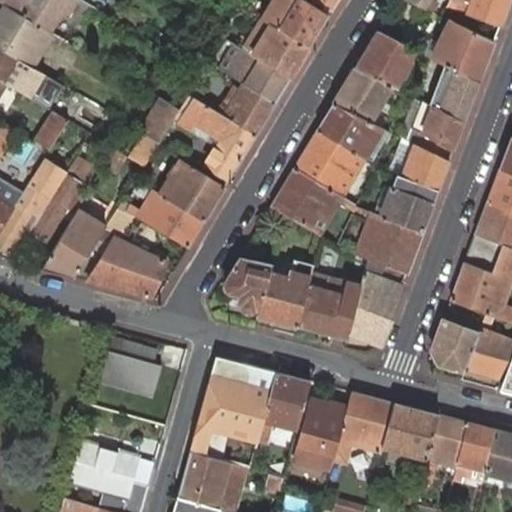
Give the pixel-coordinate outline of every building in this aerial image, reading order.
[(52,34),(56,36),(77,0),(0,0),(0,2),(3,4),(52,34)] [(238,11),(245,0),(222,0),(222,1),(238,11)] [(329,14),(304,0),(273,0),(262,19),(276,27),(310,47),(329,14)] [(314,0),(331,10),(337,0),(314,0)] [(472,0),(467,12),(501,24),(509,0),(472,0)] [(3,4),(0,9),(0,45),(33,65),(52,34),(3,4)] [(445,64),(479,81),(495,40),(451,20),(433,57),(445,64)] [(223,44),(227,38),(229,34),(211,23),(205,33),(223,44)] [(266,62),(290,78),(310,47),(276,27),(262,50),(254,45),(250,51),(266,62)] [(378,30),(355,67),(391,85),(396,87),(403,73),(405,74),(411,62),(409,61),(415,48),(378,30)] [(223,44),(211,64),(212,65),(218,68),(234,42),(227,38),(223,44)] [(250,88),(276,102),(290,78),(266,62),(250,51),(234,42),(218,68),(244,83),(250,88)] [(0,78),(4,81),(19,89),(30,71),(33,65),(0,45),(0,78)] [(430,104),(465,120),(479,81),(445,64),(430,104)] [(43,71),(33,65),(30,71),(40,77),(43,71)] [(355,67),(334,103),(371,121),(391,85),(355,67)] [(225,115),(256,135),(276,102),(250,88),(244,83),(239,91),(225,115)] [(220,112),(225,115),(239,91),(234,88),(220,112)] [(196,89),(191,95),(201,101),(205,94),(196,89)] [(235,170),(256,135),(225,115),(220,112),(201,101),(191,95),(190,94),(181,110),(175,119),(216,143),(209,155),(202,166),(219,177),(228,182),(235,170)] [(161,142),(175,119),(181,110),(161,98),(141,130),(148,135),(161,142)] [(407,139),(416,144),(449,160),(453,148),(465,120),(430,104),(423,101),(412,128),(407,139)] [(334,103),(318,129),(358,154),(365,158),(375,165),(380,157),(369,150),(383,128),(371,121),(334,103)] [(49,149),(69,119),(53,110),(34,140),(49,149)] [(0,134),(0,157),(17,130),(7,123),(0,134)] [(318,129),(295,166),(343,196),(346,190),(339,186),(358,154),(318,129)] [(146,166),(161,142),(148,135),(133,159),(146,166)] [(511,135),(500,169),(511,173),(511,135)] [(403,137),(389,170),(403,175),(416,144),(407,139),(403,137)] [(403,175),(438,189),(449,160),(416,144),(403,175)] [(117,173),(128,156),(116,149),(105,166),(117,173)] [(71,221),(78,209),(85,198),(76,193),(82,183),(75,179),(89,159),(79,153),(66,173),(64,175),(30,232),(46,241),(61,215),(71,221)] [(339,186),(346,190),(365,158),(358,154),(339,186)] [(24,228),(30,232),(64,175),(50,166),(52,164),(43,159),(26,187),(0,229),(0,247),(9,253),(24,228)] [(204,221),(226,185),(181,159),(160,194),(204,221)] [(331,196),(339,201),(354,210),(356,205),(356,204),(343,196),(295,166),(271,206),(286,214),(312,229),(331,196)] [(511,173),(500,169),(488,201),(511,210),(511,173)] [(381,215),(423,231),(433,203),(438,189),(403,175),(398,189),(392,187),(381,215)] [(0,229),(26,187),(20,184),(14,195),(0,187),(0,229)] [(188,247),(204,221),(160,194),(155,191),(143,212),(132,205),(128,212),(135,216),(139,218),(140,218),(188,247)] [(312,229),(319,234),(339,201),(331,196),(312,229)] [(128,212),(132,205),(124,200),(120,207),(128,212)] [(503,244),(511,247),(511,210),(488,201),(476,234),(503,244)] [(368,259),(384,264),(406,273),(408,273),(423,231),(381,215),(372,212),(356,205),(354,210),(352,213),(369,220),(357,254),(368,259)] [(126,232),(135,216),(128,212),(120,207),(110,222),(107,226),(105,229),(117,237),(122,239),(126,232)] [(105,229),(107,226),(78,209),(71,221),(42,268),(74,277),(105,229)] [(451,300),(486,313),(511,322),(511,309),(503,306),(511,281),(511,247),(503,244),(476,234),(465,261),(451,300)] [(88,281),(148,296),(167,259),(117,237),(88,281)] [(240,257),(224,284),(224,285),(225,289),(227,292),(241,295),(239,302),(243,304),(243,307),(245,310),(251,312),(254,312),(257,308),(260,308),(270,272),(272,264),(240,257)] [(258,314),(297,324),(311,273),(314,265),(294,259),(289,277),(270,272),(260,308),(258,314)] [(349,331),(382,344),(402,286),(401,286),(406,273),(384,264),(379,278),(364,272),(361,285),(349,331)] [(297,324),(347,338),(349,331),(361,285),(311,273),(297,324)] [(440,363),(466,370),(479,333),(480,329),(483,322),(473,319),(469,329),(444,320),(433,350),(440,363)] [(466,370),(501,379),(511,350),(511,340),(480,329),(479,333),(466,370)] [(113,337),(109,350),(154,362),(157,348),(113,337)] [(154,362),(109,350),(101,381),(154,395),(162,364),(154,362)] [(511,350),(501,379),(498,389),(511,392),(511,350)] [(276,371),(216,355),(190,450),(227,461),(250,467),(258,439),(276,371)] [(276,371),(258,439),(269,442),(275,421),(297,427),(311,381),(276,371)] [(395,402),(352,391),(348,406),(333,459),(345,462),(350,442),(381,450),(382,447),(395,402)] [(333,459),(348,406),(329,400),(328,403),(312,398),(295,459),(331,469),(333,459)] [(85,419),(90,402),(87,401),(83,401),(79,402),(76,408),(76,412),(78,416),(85,419)] [(438,414),(395,402),(382,447),(418,456),(414,472),(423,474),(423,473),(438,414)] [(467,422),(438,414),(423,473),(423,474),(421,479),(431,482),(432,476),(437,456),(457,462),(467,422)] [(497,429),(467,422),(457,462),(456,467),(451,487),(458,488),(463,473),(483,479),(485,472),(497,429)] [(511,433),(497,429),(485,472),(511,479),(511,433)] [(137,458),(80,440),(70,480),(118,494),(112,511),(117,511),(141,511),(150,484),(131,479),(137,458)] [(190,450),(177,495),(215,506),(227,461),(190,450)] [(283,477),(269,473),(264,489),(279,493),(282,483),(283,477)] [(285,473),(283,477),(282,483),(295,486),(317,492),(324,493),(326,485),(285,473)] [(317,492),(295,486),(293,494),(315,500),(317,492)] [(416,496),(406,493),(404,500),(415,503),(416,496)] [(177,495),(172,511),(216,511),(218,507),(215,506),(177,495)] [(117,511),(112,511),(66,496),(62,509),(60,511),(117,511)] [(363,511),(366,505),(338,497),(335,510),(344,511),(363,511)] [(284,511),(286,511),(310,511),(312,504),(286,499),(284,511)]
